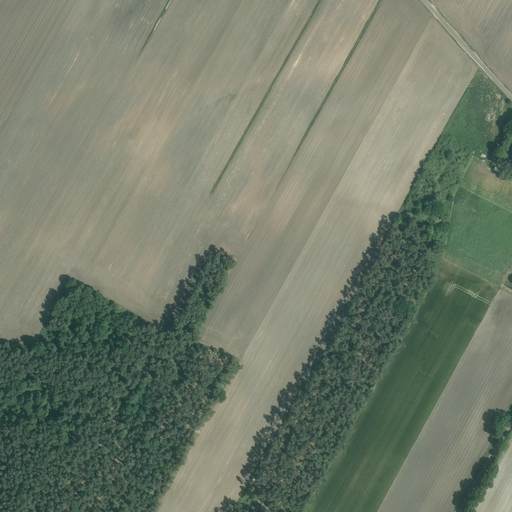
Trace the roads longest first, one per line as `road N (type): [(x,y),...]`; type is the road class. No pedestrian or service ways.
road 1 (track): [(76,511),(135,464),(154,332)]
road 2 (unclassified): [(511,97),(423,0)]
